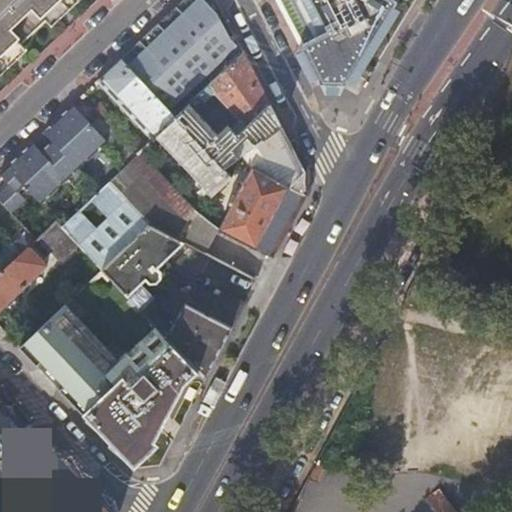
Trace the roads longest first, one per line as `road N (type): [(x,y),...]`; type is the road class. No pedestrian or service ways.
road 1 (primary): [(218,511),(415,152),(464,84)]
road 2 (primary): [(343,195),(173,511)]
road 3 (primary): [(457,0),(343,195)]
road 4 (residential): [(245,0),(343,195)]
road 5 (residential): [(138,511),(0,372)]
road 6 (residential): [(142,0),(0,133)]
